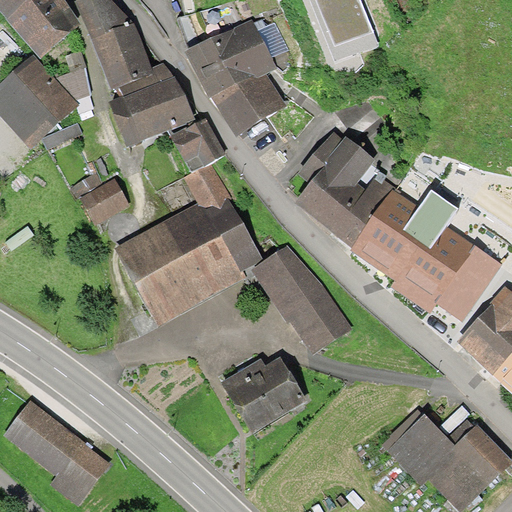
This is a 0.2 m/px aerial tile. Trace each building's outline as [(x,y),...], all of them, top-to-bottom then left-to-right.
[(0,0),(0,11),(41,58),(81,23),(65,0),(0,0)] [(123,96),(174,76),(164,63),(152,68),(134,22),(112,0),(75,0),(92,38),(111,89),(119,86),(123,96)] [(379,45),(361,0),(311,0),(335,62),(379,45)] [(251,19),(184,51),(208,97),(237,136),(286,105),(266,73),(277,69),(271,58),(258,30),(251,19)] [(276,21),(258,30),(271,58),(289,49),(276,21)] [(65,55),(72,72),(86,66),(82,49),(65,55)] [(42,138),(79,105),(76,101),(56,79),(33,53),(0,84),(0,115),(30,149),(42,138)] [(72,72),(56,79),(76,101),(91,95),(86,66),(72,72)] [(175,75),(174,76),(123,96),(109,102),(127,147),(196,119),(175,75)] [(171,136),(192,173),(212,163),(227,154),(206,117),(171,136)] [(77,123),(42,138),(47,149),(82,134),(77,123)] [(312,180),(295,203),(351,246),(392,188),(394,186),(385,180),(382,184),(374,179),(366,189),(357,182),(375,159),(346,136),(344,139),(333,131),(301,172),(312,180)] [(264,259),(212,163),(192,173),(184,178),(197,203),(115,247),(158,326),(247,278),(243,270),(264,259)] [(70,187),(77,199),(80,198),(103,185),(96,173),(70,187)] [(103,185),(80,198),(96,225),(131,206),(115,178),(103,185)] [(419,207),(392,188),(351,246),(349,249),(395,280),(390,287),(429,313),(435,304),(476,246),(447,226),(459,208),(431,190),(419,207)] [(352,328),(288,245),(251,269),(288,323),(291,321),(313,353),(352,328)] [(502,264),(476,246),(435,304),(462,322),(502,264)] [(456,343),(511,391),(511,290),(506,285),(490,303),(491,303),(456,343)] [(252,433),(307,400),(281,356),(265,365),(261,359),(222,382),(252,433)] [(31,401),(4,435),(56,476),(50,484),(77,506),(111,463),(31,401)] [(387,450),(423,415),(418,409),(381,444),(387,450)] [(475,426),(455,444),(448,437),(426,413),(423,415),(387,450),(421,485),(429,478),(460,511),(511,463),(511,460),(477,424),(475,426)] [(448,437),(455,444),(475,426),(468,419),(448,437)]
